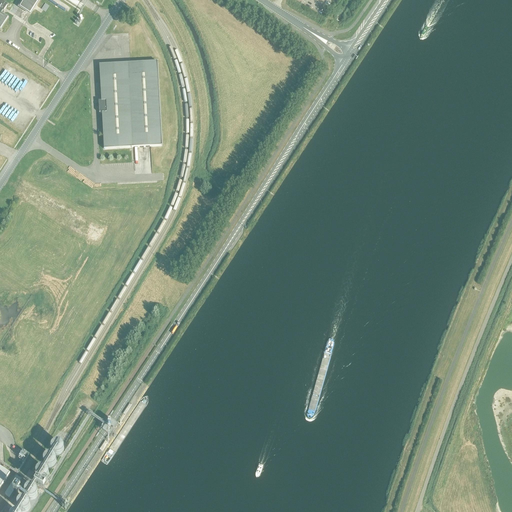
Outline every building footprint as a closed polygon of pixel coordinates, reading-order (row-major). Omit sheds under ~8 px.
[(1,13),(3,10),(4,11),(8,4),(1,0),(0,0),(0,28),(0,29),(1,29),(1,28),(8,17),(1,13)] [(162,146),(157,62),(99,65),(101,101),(99,101),(99,113),(102,113),(104,149),(162,146)] [(47,86),(44,92),(49,95),(53,89),(47,86)] [(63,449),(63,448),(63,446),(62,444),(61,444),(60,443),(58,443),(56,443),(55,444),(54,445),(53,446),(53,448),(53,450),(54,451),(55,452),(56,452),(58,453),(59,453),(60,452),(61,452),(62,451),(63,450),(63,449)] [(56,460),(56,459),(56,458),(55,457),(55,456),(54,456),(53,455),(52,454),(51,454),(50,454),(49,455),(48,455),(47,456),(46,458),(46,459),(46,461),(47,462),(47,463),(48,463),(49,464),(51,464),(53,464),(54,463),(55,462),(55,461),(56,460)] [(49,473),(49,471),(49,470),(49,469),(48,468),(47,467),(46,466),(44,466),(43,466),(42,466),(40,467),(39,469),(39,471),(39,472),(39,473),(40,474),(40,475),(42,476),(44,476),(46,476),(47,475),(48,474),(49,473)] [(0,485),(9,473),(0,467),(0,485)] [(37,494),(37,493),(37,491),(37,490),(36,490),(35,489),(34,488),(33,488),(32,487),(30,488),(28,489),(28,490),(27,491),(27,493),(27,494),(28,496),(30,497),(31,497),(32,498),(33,498),(34,497),(35,496),(36,496),(37,494)] [(29,505),(29,504),(29,503),(28,502),(27,501),(27,500),(26,499),(25,499),(23,499),(22,500),(20,501),(19,502),(19,504),(19,506),(20,508),(21,508),(22,509),(24,509),(26,509),(27,508),(28,507),(28,506),(29,505)]
